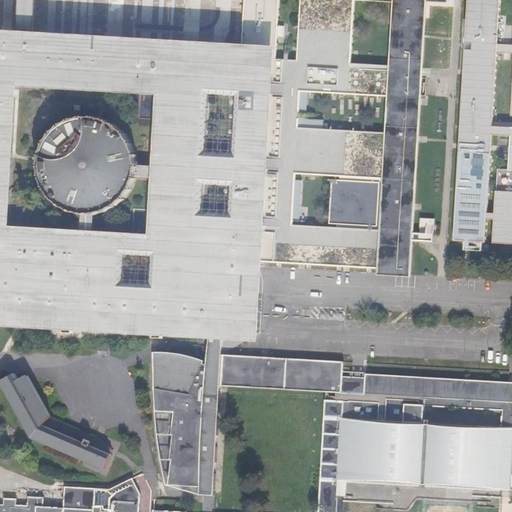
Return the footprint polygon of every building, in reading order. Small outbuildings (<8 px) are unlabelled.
[(34,34),(36,0),(20,0),(18,33),(34,34)] [(278,48),(280,0),(302,0),(299,62),(280,60),(268,263),(274,263),(380,269),(388,133),(298,128),(300,91),(390,97),(392,67),(352,64),(356,0),(395,2),(395,0),(246,0),(244,46),(278,48)] [(380,269),(380,276),(412,278),(428,0),(395,0),(395,2),(392,67),(390,97),(388,133),(380,269)] [(511,46),(499,46),(501,0),(470,0),(469,23),(463,145),(458,240),(488,242),(489,225),(497,225),(496,243),(511,244),(511,46)] [(268,265),(280,60),(281,48),(278,48),(244,46),(240,46),(50,34),(34,34),(18,33),(0,31),(0,329),(159,339),(211,343),(226,343),(263,346),(264,325),(268,270),(268,265)] [(217,498),(223,387),(225,356),(226,343),(211,343),(210,353),(209,367),(206,366),(207,363),(200,361),(189,358),(180,356),(171,355),(165,355),(156,355),(156,373),(157,390),(158,407),(159,422),(163,456),(165,470),(169,487),(202,489),(202,497),(209,497),(217,498)] [(344,394),(344,377),(345,362),(225,356),(223,387),(336,393),(344,394)] [(30,375),(20,380),(16,373),(0,383),(32,441),(107,473),(112,454),(109,444),(96,435),(53,417),(30,375)] [(365,375),(364,378),(363,395),(511,402),(511,382),(506,383),(365,375)] [(356,378),(344,377),(344,394),(336,393),(335,401),(324,400),(317,511),(342,511),(344,482),(348,420),(424,424),(425,407),(502,411),(501,429),(505,429),(504,461),(507,461),(511,461),(511,435),(511,402),(363,395),(364,378),(356,378)] [(344,482),(502,491),(504,461),(505,429),(501,429),(424,424),(348,420),(344,482)] [(28,506),(18,506),(18,500),(4,499),(4,505),(0,504),(0,511),(172,511),(154,511),(153,511),(140,511),(141,494),(133,479),(111,490),(95,489),(65,487),(64,508),(45,507),(45,498),(29,497),(28,506)] [(342,511),(500,511),(502,491),(344,482),(342,511)]
